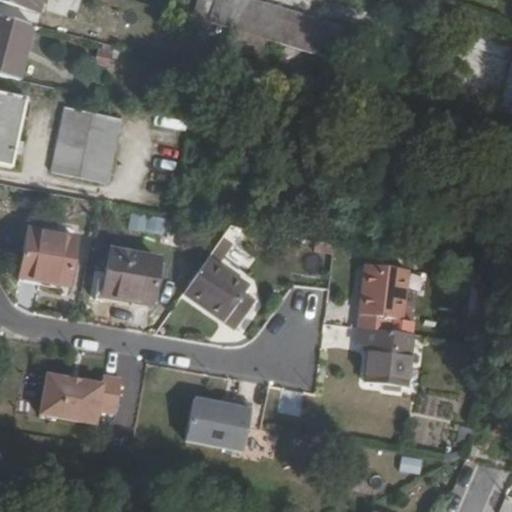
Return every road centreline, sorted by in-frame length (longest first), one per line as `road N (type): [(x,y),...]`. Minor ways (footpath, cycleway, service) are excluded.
road 1 (residential): [(300,308),(259,359),(33,323),(0,291)]
road 2 (unknown): [(297,0),(473,62)]
